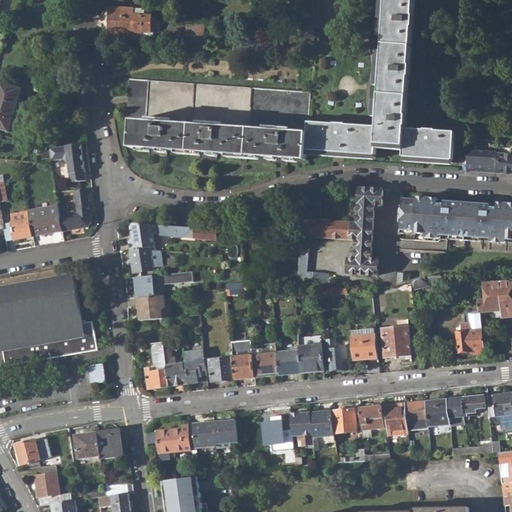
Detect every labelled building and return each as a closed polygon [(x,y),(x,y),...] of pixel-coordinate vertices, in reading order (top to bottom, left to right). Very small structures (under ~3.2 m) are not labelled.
[(403,163),(452,167),(454,139),(437,138),(437,137),(405,136),(408,84),(409,84),(411,34),(412,34),(413,21),(412,21),(413,0),(384,0),(382,50),(318,42),(319,56),(312,56),(311,91),(307,156),(376,162),(377,150),(403,152),(403,163)] [(139,10),(121,9),(109,9),(109,16),(112,16),(112,26),(109,26),(109,35),(132,36),(132,39),(151,39),(153,38),(153,34),(151,34),(151,16),(139,16),(139,10)] [(188,24),(186,48),(203,48),(204,25),(188,24)] [(301,31),(308,49),(315,46),(312,37),(314,36),(311,27),(301,31)] [(221,49),(277,53),(275,38),(267,38),(263,30),(260,31),(259,30),(252,38),(257,41),(226,39),(221,42),(221,49)] [(307,156),(311,91),(129,79),(125,127),(133,128),(131,156),(307,165),(307,156)] [(0,104),(15,110),(22,88),(0,81),(0,104)] [(59,85),(59,94),(75,93),(74,83),(59,85)] [(485,120),(499,121),(499,118),(500,103),(486,102),(485,120)] [(0,128),(9,131),(15,110),(0,104),(0,128)] [(69,161),(72,182),(87,180),(82,143),(53,146),(55,157),(65,156),(69,161)] [(511,148),(511,149),(511,155),(500,154),(499,173),(511,174),(511,148)] [(469,171),(496,173),(497,153),(491,152),(491,154),(483,154),(483,151),(470,150),(469,171)] [(0,181),(0,199),(9,198),(5,181),(0,181)] [(91,208),(89,188),(74,190),(76,201),(78,201),(79,212),(69,213),(68,203),(61,204),(64,231),(89,227),(93,222),(92,212),(90,212),(89,208),(91,208)] [(349,274),(378,275),(379,261),(372,260),(375,206),(383,206),(384,189),(359,188),(357,223),(302,219),(301,235),(359,238),(358,255),(351,254),(349,274)] [(415,234),(511,240),(511,203),(499,203),(498,205),(438,201),(438,198),(418,197),(418,200),(403,199),(401,230),(416,232),(415,234)] [(31,219),(34,237),(64,231),(61,204),(60,204),(30,210),(31,219)] [(7,241),(34,237),(31,219),(30,210),(12,213),(13,222),(4,224),(7,241)] [(152,250),(157,250),(154,234),(158,234),(194,239),(216,241),(217,229),(135,224),(132,228),(133,238),(130,243),(131,250),(151,246),(152,250)] [(134,273),(154,270),(154,267),(164,266),(162,250),(157,250),(152,250),(151,246),(131,250),(134,273)] [(298,286),(306,286),(309,248),(301,247),(298,286)] [(399,273),(398,285),(410,282),(411,274),(399,273)] [(0,351),(5,351),(7,366),(100,350),(96,322),(89,323),(89,321),(84,322),(76,275),(0,286),(0,351)] [(165,295),(167,295),(164,275),(143,277),(146,297),(165,295)] [(324,288),(327,288),(328,278),(326,276),(317,275),(313,277),(313,287),(322,287),(324,288)] [(412,282),(413,292),(431,288),(429,278),(412,282)] [(481,300),(482,313),(504,311),(505,318),(511,317),(511,281),(486,285),(488,299),(481,300)] [(322,287),(323,298),(348,294),(348,289),(327,288),(324,288),(322,287)] [(141,321),(162,319),(164,319),(163,311),(166,307),(165,295),(146,297),(137,298),(139,309),(140,309),(141,321)] [(485,354),(482,313),(465,314),(466,323),(463,323),(463,331),(457,331),(459,353),(474,352),(474,355),(485,354)] [(182,317),(182,325),(202,323),(201,315),(182,317)] [(409,327),(408,320),(397,321),(398,328),(409,327)] [(368,354),(369,361),(379,360),(376,329),(374,329),(374,323),(365,324),(365,330),(351,331),(354,355),(368,354)] [(383,330),(386,357),(412,355),(409,327),(398,328),(383,330)] [(301,351),(303,374),(326,372),(322,345),(311,346),(310,337),(300,338),(301,351)] [(331,352),(332,371),(350,369),(348,348),(337,349),(335,340),(327,341),(328,352),(331,352)] [(147,370),(149,389),(169,386),(164,344),(164,343),(153,344),(156,369),(147,370)] [(171,344),(164,344),(169,386),(189,384),(187,363),(171,365),(171,362),(173,363),(171,344)] [(253,356),(255,378),(280,376),(278,353),(278,348),(253,351),(253,356)] [(301,351),(278,353),(280,376),(303,374),(301,351)] [(187,363),(189,384),(198,383),(198,377),(202,377),(201,371),(207,371),(205,353),(186,355),(187,363)] [(255,378),(253,356),(234,358),(236,380),(255,378)] [(236,380),(234,358),(210,361),(212,382),(236,380)] [(91,366),(93,384),(107,382),(104,364),(91,366)] [(511,394),(489,396),(491,423),(508,421),(507,416),(511,415),(511,394)] [(466,417),(466,420),(472,419),(472,414),(479,414),(479,409),(487,408),(486,395),(464,398),(466,417)] [(448,400),(450,418),(466,417),(464,398),(448,400)] [(429,419),(430,428),(451,426),(450,418),(448,400),(427,401),(429,419)] [(407,404),(409,426),(412,426),(422,425),(421,420),(429,419),(427,401),(407,404)] [(387,406),(390,434),(409,432),(409,429),(409,426),(407,404),(387,406)] [(383,407),(362,409),(363,426),(364,430),(385,428),(383,407)] [(334,411),(337,434),(358,433),(357,409),(334,411)] [(314,435),(314,438),(326,437),(327,443),(338,441),(337,434),(334,411),(312,413),(314,435)] [(293,415),(294,434),(295,436),(298,436),(299,442),(303,441),(303,447),(315,446),(314,438),(314,435),(312,413),(293,415)] [(293,415),(264,418),(267,438),(294,434),(293,415)] [(217,446),(217,449),(231,447),(231,443),(238,443),(236,421),(215,422),(217,446)] [(197,448),(217,446),(215,422),(190,425),(190,426),(193,449),(193,456),(196,456),(196,453),(198,452),(197,448)] [(193,449),(190,426),(183,427),(183,428),(159,431),(161,458),(170,456),(170,451),(193,449)] [(102,459),(122,457),(118,434),(112,435),(111,431),(98,433),(102,457),(102,459)] [(75,436),(79,460),(102,457),(98,433),(75,436)] [(30,464),(32,469),(42,468),(40,461),(42,460),(37,439),(17,445),(22,465),(30,464)] [(468,448),(469,455),(494,453),(493,444),(493,443),(485,443),(486,446),(468,448)] [(494,453),(494,454),(499,454),(503,453),(502,443),(493,444),(494,453)] [(499,454),(502,483),(511,482),(511,452),(503,453),(499,454)] [(41,498),(42,506),(54,504),(62,503),(61,495),(57,465),(45,467),(46,474),(35,475),(39,498),(41,498)] [(195,477),(195,476),(163,480),(167,511),(209,511),(208,503),(203,503),(200,477),(195,477)] [(511,483),(503,485),(504,496),(511,495),(511,483)] [(107,492),(107,497),(129,494),(128,484),(106,486),(107,492)] [(107,497),(101,498),(102,508),(114,506),(114,511),(131,511),(129,494),(107,497)] [(54,504),(54,511),(78,511),(78,505),(87,504),(87,500),(62,503),(54,504)]
